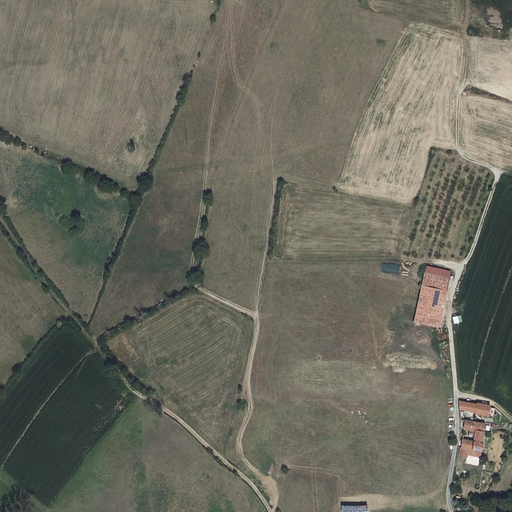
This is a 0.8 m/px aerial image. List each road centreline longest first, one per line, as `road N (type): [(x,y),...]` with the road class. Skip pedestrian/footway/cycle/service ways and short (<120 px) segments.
road 1 (track): [(270,511),(232,466),(123,375),(0,219)]
road 2 (track): [(511,174),(498,173),(450,293),(454,395)]
road 3 (track): [(467,0),(455,143),(498,173)]
